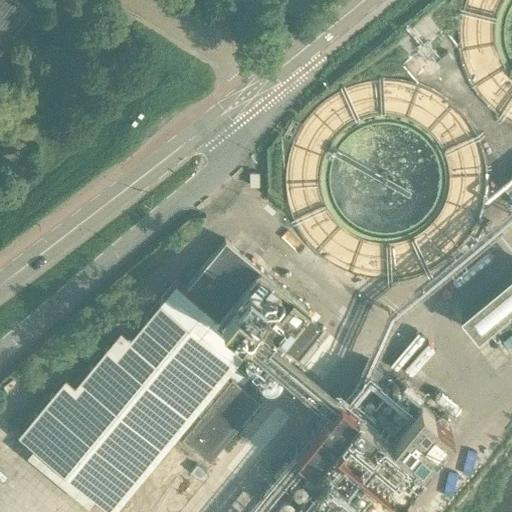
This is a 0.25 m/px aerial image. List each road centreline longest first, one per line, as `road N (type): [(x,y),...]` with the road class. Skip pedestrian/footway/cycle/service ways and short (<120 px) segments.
road 1 (unclassified): [(0,358),(214,172),(262,101),(253,87)]
road 2 (secondary): [(253,87),(0,285)]
road 3 (unclassified): [(253,87),(244,72),(138,0)]
road 4 (secondary): [(253,87),(361,0)]
